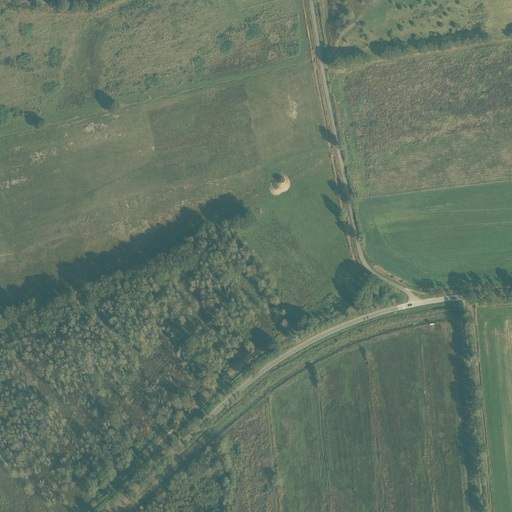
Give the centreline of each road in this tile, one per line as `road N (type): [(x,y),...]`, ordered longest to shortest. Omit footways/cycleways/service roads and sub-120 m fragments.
road 1 (tertiary): [(110,511),(277,361),(352,322),(417,303)]
road 2 (unclassified): [(417,303),(362,260),(310,0)]
